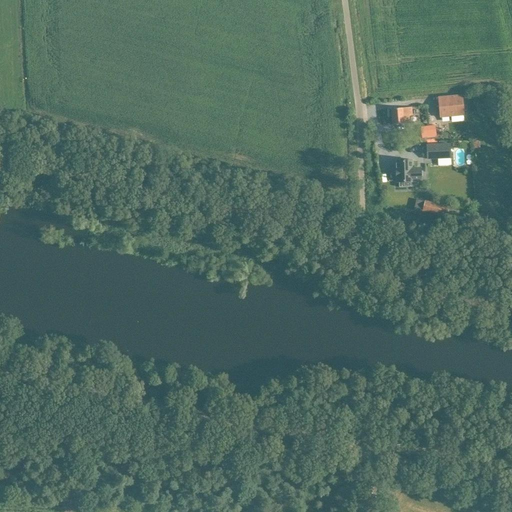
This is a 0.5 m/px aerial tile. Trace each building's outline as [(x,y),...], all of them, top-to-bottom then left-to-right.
[(462,95),(438,97),(440,117),(464,115),(462,95)] [(410,123),(409,115),(412,115),(411,107),(391,109),(393,125),(410,123)] [(437,136),(436,129),(435,125),(421,127),(422,138),(437,136)] [(451,158),(450,144),(427,145),(427,159),(451,158)] [(400,161),(396,161),(396,171),(396,172),(396,175),(396,176),(397,176),(397,182),(399,182),(399,187),(411,187),(411,182),(412,182),(412,179),(421,179),(420,168),(411,168),(411,161),(408,161),(407,159),(400,159),(400,161)] [(422,212),(446,217),(448,206),(425,201),(422,212)]
